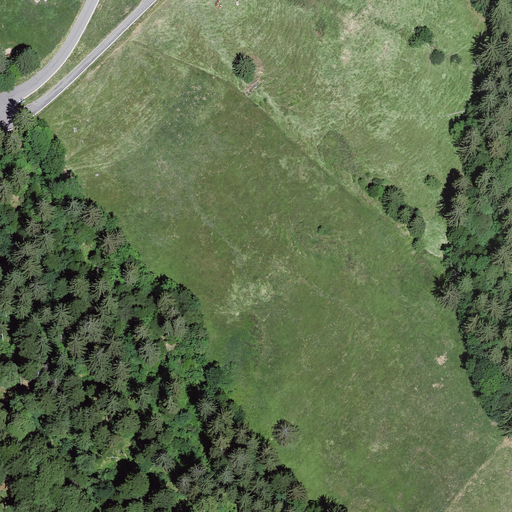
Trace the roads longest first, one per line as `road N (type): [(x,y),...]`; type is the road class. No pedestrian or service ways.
road 1 (unclassified): [(148,0),(32,110),(0,124)]
road 2 (unclassified): [(0,101),(46,73),(72,43),(92,0)]
